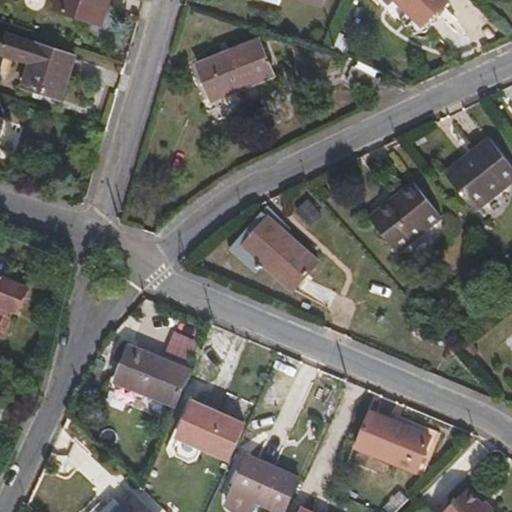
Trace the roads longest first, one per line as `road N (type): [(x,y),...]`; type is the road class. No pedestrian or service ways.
road 1 (residential): [(150,267),(230,186),(511,55)]
road 2 (residential): [(150,267),(511,431)]
road 3 (residential): [(171,0),(97,233)]
road 4 (residential): [(0,511),(74,360)]
road 5 (residential): [(97,233),(74,360)]
road 6 (residential): [(74,360),(150,267)]
